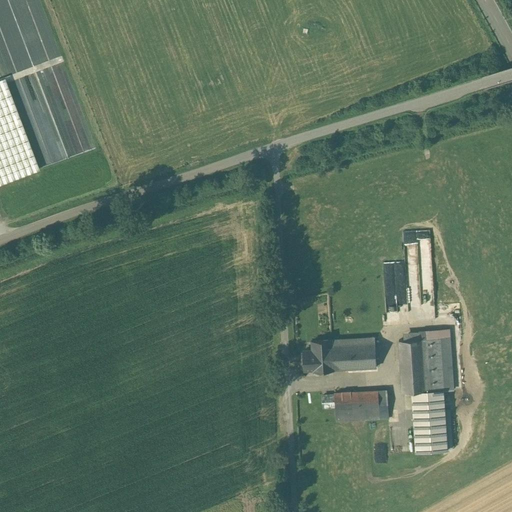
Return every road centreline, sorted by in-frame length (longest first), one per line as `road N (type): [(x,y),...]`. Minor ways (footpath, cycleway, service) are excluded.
road 1 (unclassified): [(275,149),(292,511)]
road 2 (unclassified): [(275,149),(0,247)]
road 3 (unclassified): [(511,71),(275,149)]
